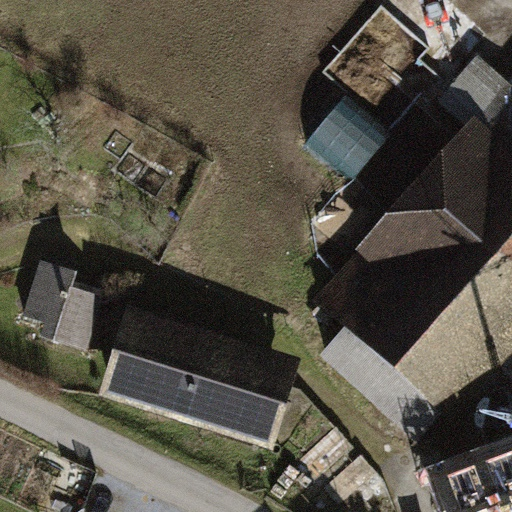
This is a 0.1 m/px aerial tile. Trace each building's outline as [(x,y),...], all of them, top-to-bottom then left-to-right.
[(376,120),(431,83),(388,18),(332,55),(376,120)] [(511,99),(469,63),(435,105),(463,128),(317,302),(344,325),(314,361),(428,456),(511,355),(511,99)] [(314,134),(361,167),(392,126),(345,92),(314,134)] [(35,332),(84,332),(84,259),(35,259),(35,332)] [(300,358),(138,316),(111,419),(274,461),(300,358)] [(511,511),(511,448),(441,473),(453,511),(511,511)]
